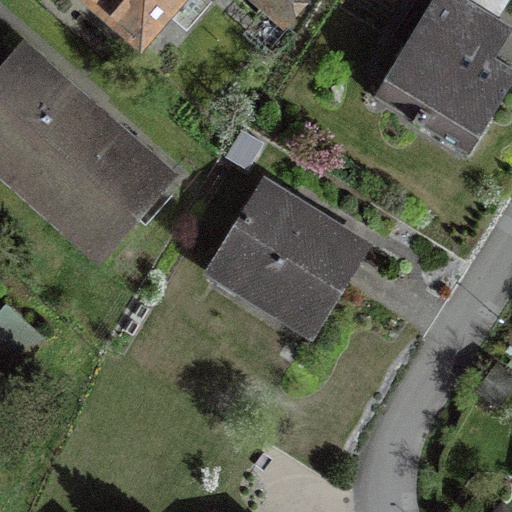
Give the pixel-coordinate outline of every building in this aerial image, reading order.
[(214,0),(90,0),(162,61),(214,0)] [(324,4),(320,0),(245,0),(292,41),(324,4)] [(511,35),(457,0),(451,0),(375,117),(477,183),(511,129),(511,35)] [(0,163),(129,273),(199,190),(49,63),(0,121),(0,163)] [(330,351),(387,259),(280,193),(223,285),(330,351)] [(0,313),(0,359),(17,374),(40,347),(0,313)]
